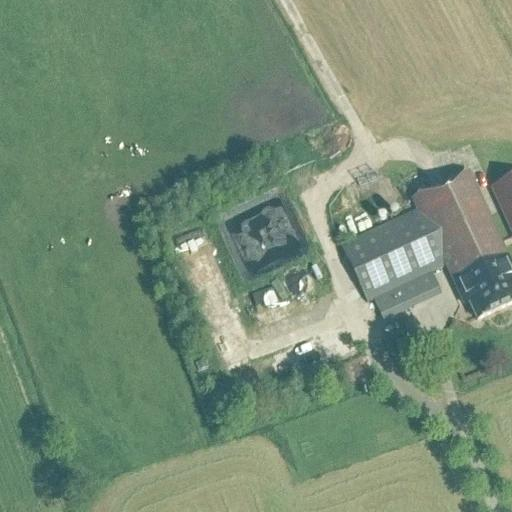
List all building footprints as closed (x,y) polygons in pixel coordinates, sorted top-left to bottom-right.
[(411,202),(417,213),(339,249),(366,306),(445,269),(464,308),(468,306),(476,324),(511,307),(511,272),(467,176),(411,202)] [(511,181),(489,192),(511,241),(511,181)] [(183,235),(190,252),(211,244),(204,227),(183,235)] [(255,326),(225,252),(213,257),(211,253),(196,259),(220,320),(233,315),(241,332),(255,326)] [(275,283),(253,290),(258,305),(280,298),(275,283)] [(284,366),(328,349),(325,341),(312,346),(310,340),(279,352),(284,366)]
